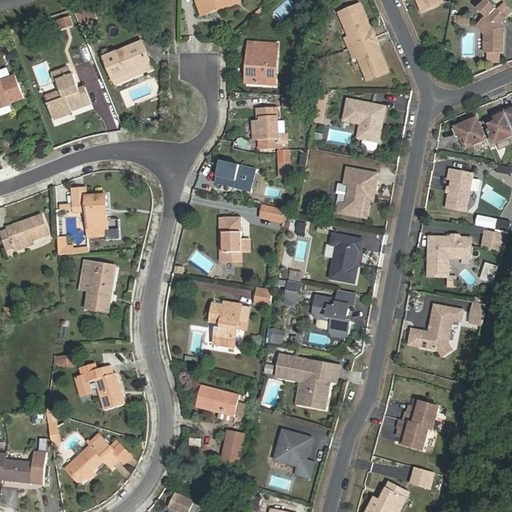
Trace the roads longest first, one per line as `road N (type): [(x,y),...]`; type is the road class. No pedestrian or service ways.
road 1 (residential): [(332,511),(353,434),(376,390),(432,98)]
road 2 (residential): [(168,169),(171,206),(149,311),(167,426),(156,470),(122,511)]
road 3 (residential): [(0,189),(108,151),(143,154),(168,169)]
road 4 (residential): [(168,169),(208,135),(213,95),(198,66)]
